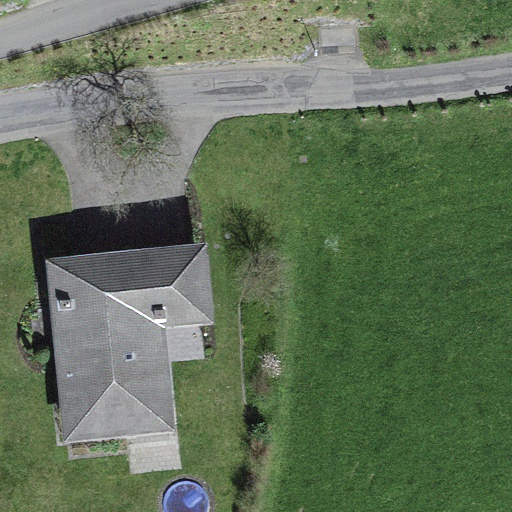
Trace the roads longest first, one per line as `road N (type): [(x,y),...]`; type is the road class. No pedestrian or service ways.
road 1 (unclassified): [(0,123),(511,72)]
road 2 (residential): [(0,37),(127,0)]
